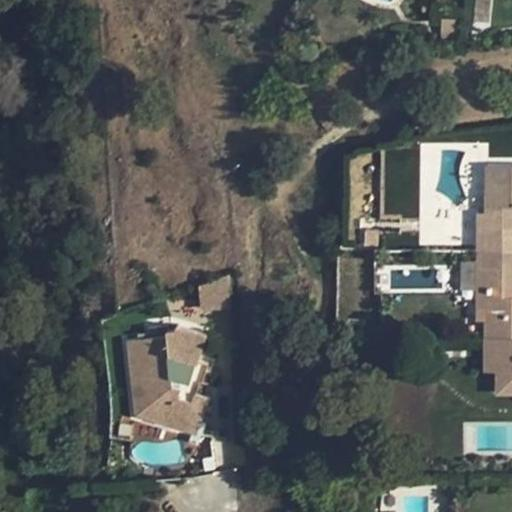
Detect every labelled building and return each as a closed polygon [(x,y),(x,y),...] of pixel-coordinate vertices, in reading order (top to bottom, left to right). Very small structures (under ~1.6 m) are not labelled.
[(499,232),(499,259),(511,258),(511,171),(486,171),(485,201),(485,231),(499,232)] [(475,201),(475,258),(499,259),(499,232),(485,231),(485,201),(475,201)] [(499,259),(475,258),(474,315),(485,314),(485,285),(499,286),(499,259)] [(511,258),(499,259),(499,286),(485,285),(485,314),(485,345),(511,345),(511,258)] [(227,275),(207,283),(207,308),(228,308),(227,275)] [(190,418),(203,422),(210,395),(205,393),(198,390),(201,381),(204,381),(208,362),(200,360),(206,332),(179,324),(173,330),(166,331),(165,326),(145,329),(147,339),(131,341),(138,388),(147,387),(149,406),(160,410),(173,414),(178,412),(189,415),(190,418)] [(511,345),(485,345),(484,378),(502,379),(502,399),(511,399),(511,345)] [(198,390),(205,393),(208,382),(204,381),(201,381),(198,390)] [(189,415),(178,412),(173,414),(160,410),(149,406),(147,387),(138,388),(141,415),(200,432),(203,422),(190,418),(189,415)]
